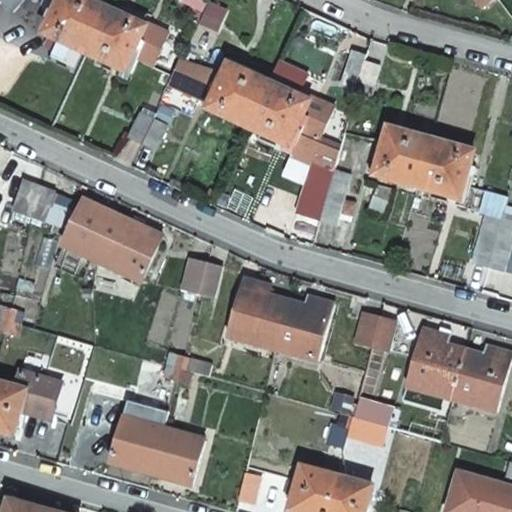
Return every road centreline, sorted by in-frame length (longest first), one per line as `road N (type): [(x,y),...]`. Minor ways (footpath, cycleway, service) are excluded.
road 1 (residential): [(511,314),(266,246),(0,135)]
road 2 (residential): [(189,511),(0,458)]
road 3 (residential): [(511,54),(331,0)]
